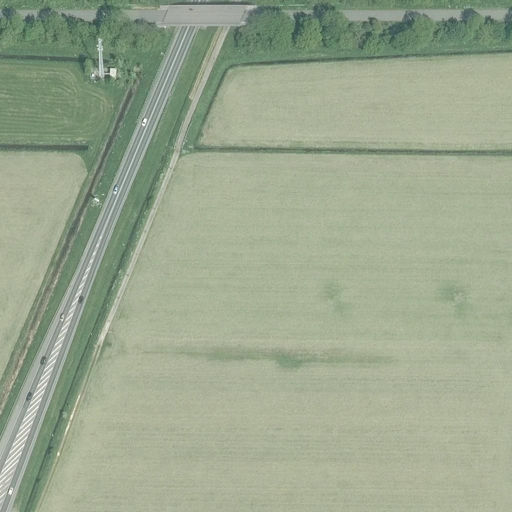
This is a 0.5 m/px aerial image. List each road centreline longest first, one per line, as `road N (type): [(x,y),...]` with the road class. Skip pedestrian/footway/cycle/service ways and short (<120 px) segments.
road 1 (unclassified): [(511,19),(0,19)]
road 2 (trunk): [(0,511),(102,232)]
road 3 (trunk): [(102,232),(0,470)]
road 4 (trunk): [(102,232),(198,0)]
